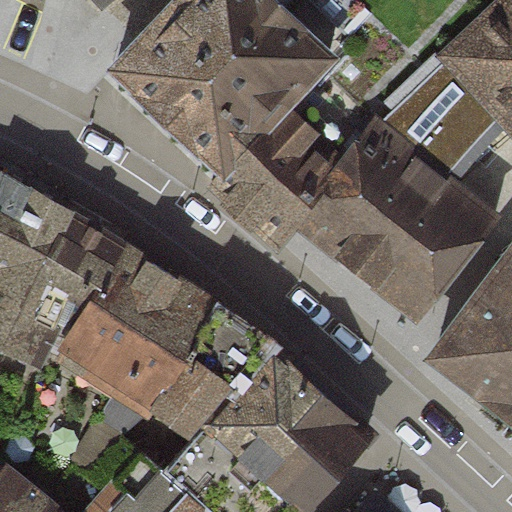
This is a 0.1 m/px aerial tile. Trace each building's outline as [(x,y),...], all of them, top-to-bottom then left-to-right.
[(179,0),(116,66),(224,169),(286,105),(329,57),(268,0),(179,0)] [(491,119),(511,141),(511,0),(504,0),(438,64),(491,119)] [(438,64),(375,123),(434,171),(491,119),(438,64)] [(283,240),(295,220),(343,160),(286,105),(224,169),(214,179),(283,240)] [(295,220),(423,318),(499,225),(434,171),(375,123),(343,160),(295,220)] [(0,320),(18,285),(35,293),(72,212),(5,173),(0,183),(0,320)] [(66,349),(123,242),(72,212),(35,293),(18,285),(0,320),(0,343),(40,361),(48,342),(66,349)] [(511,241),(430,352),(511,414),(511,241)] [(159,396),(218,302),(123,242),(66,349),(122,381),(101,417),(127,431),(151,409),(159,396)] [(235,389),(275,343),(218,302),(159,396),(193,418),(214,397),(225,380),(235,389)] [(348,459),(369,432),(275,343),(235,389),(208,420),(217,428),(173,476),(210,511),(293,511),(319,490),(348,459)] [(119,511),(210,511),(173,476),(128,432),(91,474),(110,490),(119,511)] [(44,511),(51,503),(30,486),(5,468),(0,474),(0,511),(44,511)] [(406,511),(373,485),(348,511),(406,511)] [(119,511),(110,490),(90,511),(119,511)]
